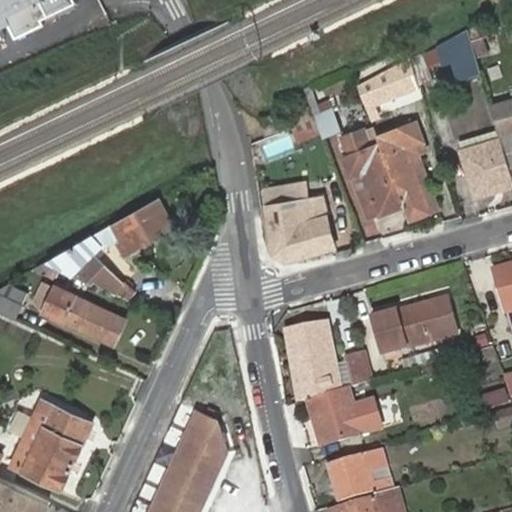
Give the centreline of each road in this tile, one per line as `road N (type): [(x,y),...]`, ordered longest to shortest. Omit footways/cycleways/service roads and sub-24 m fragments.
road 1 (residential): [(242,222),(109,511)]
road 2 (residential): [(254,299),(511,226)]
road 3 (residential): [(242,222),(212,90),(170,0)]
road 4 (residential): [(298,511),(254,299)]
